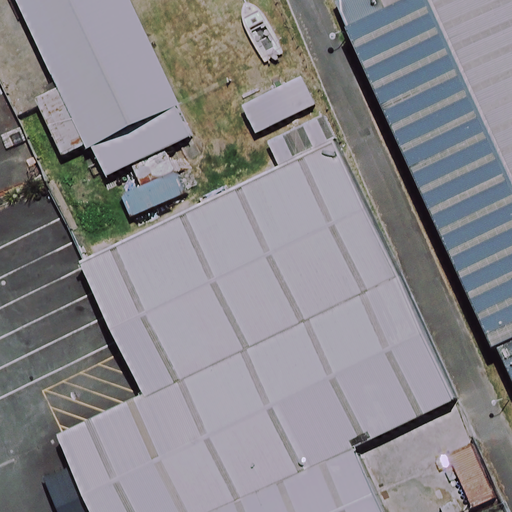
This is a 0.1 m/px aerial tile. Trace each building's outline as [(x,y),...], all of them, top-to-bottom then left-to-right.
[(131,0),(14,0),(104,177),(197,131),(131,0)] [(511,0),(413,0),(361,22),(495,342),(511,334),(511,0)] [(339,139),(82,257),(145,392),(401,275),(339,139)] [(58,432),(95,511),(205,511),(355,443),(457,397),(401,275),(145,392),(58,432)] [(205,511),(386,511),(355,443),(205,511)]
